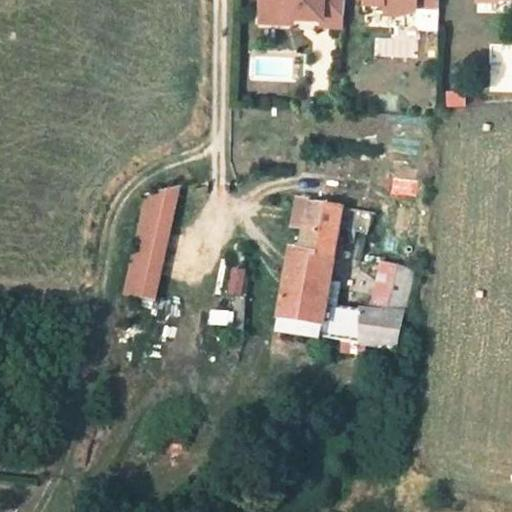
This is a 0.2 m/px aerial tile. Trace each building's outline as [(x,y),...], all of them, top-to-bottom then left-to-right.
[(347,22),(348,0),(265,0),(265,5),(289,7),(294,12),(326,14),(326,21),(347,22)] [(153,204),(130,301),(160,308),(186,195),(153,204)] [(341,229),(344,208),(299,201),(295,227),(306,228),(306,230),(339,236),(341,229)] [(372,213),(344,208),(341,229),(369,234),(372,213)] [(302,251),(336,256),(339,236),(306,230),(302,251)] [(292,250),(280,328),(322,336),(325,324),(328,303),(336,256),(302,251),(292,250)] [(385,262),(375,309),(364,308),(365,345),(397,352),(416,271),(385,262)] [(364,308),(328,303),(325,324),(322,336),(365,345),(364,308)]
